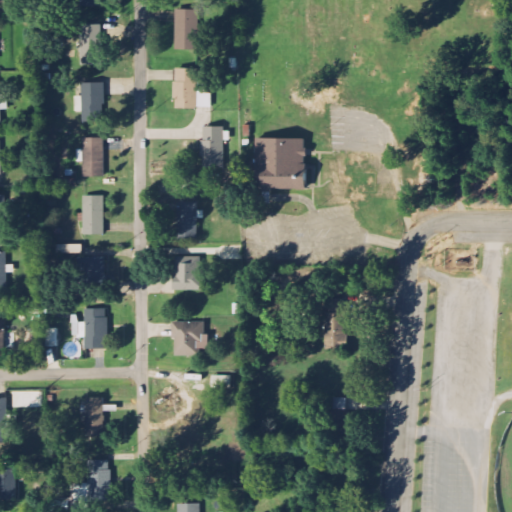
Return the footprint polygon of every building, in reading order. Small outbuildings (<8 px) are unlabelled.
[(79,0),(79,7),(101,8),(101,0),(79,0)] [(200,10),(176,9),(175,49),(199,50),(200,10)] [(80,25),(81,65),(102,65),(101,25),(80,25)] [(211,108),(212,93),(206,93),(206,82),(198,82),(198,68),(176,68),(175,108),(211,108)] [(105,82),(82,83),(82,96),(75,96),(76,112),(82,111),(83,122),(106,122),(105,82)] [(203,141),(203,168),(225,168),(224,126),(207,127),(208,140),(203,141)] [(78,162),(84,162),(85,177),(105,177),(104,138),(83,138),(84,149),(78,149),(78,162)] [(306,190),(307,139),(257,138),(256,189),(306,190)] [(105,195),(84,196),(85,235),(106,235),(105,195)] [(199,237),(198,202),(178,202),(179,238),(199,237)] [(242,246),(220,247),(220,262),(242,261),(242,246)] [(0,290),(8,290),(6,252),(0,252),(0,290)] [(176,291),(204,290),(203,256),(175,256),(176,291)] [(347,349),(346,299),(329,299),(329,312),(326,312),(326,349),(347,349)] [(86,349),(108,349),(107,309),(85,309),(86,349)] [(0,315),(0,349),(17,348),(17,332),(6,333),(5,315),(0,315)] [(174,322),(175,356),(199,356),(199,349),(211,348),(210,334),(206,334),(206,322),(174,322)] [(47,329),(47,347),(58,347),(58,329),(47,329)] [(231,376),(213,377),(214,388),(232,387),(231,376)] [(43,408),(43,391),(13,391),(13,408),(43,408)] [(0,398),(0,441),(4,441),(3,424),(9,424),(8,398),(0,398)] [(104,398),(90,398),(90,404),(82,405),(82,413),(86,413),(87,436),(105,436),(104,398)] [(349,399),(335,398),(334,412),(331,411),(330,433),(348,434),(349,399)] [(90,483),(72,484),(73,511),(91,511),(91,503),(113,502),(111,460),(89,461),(90,483)] [(0,500),(18,500),(17,468),(0,468),(0,500)]
